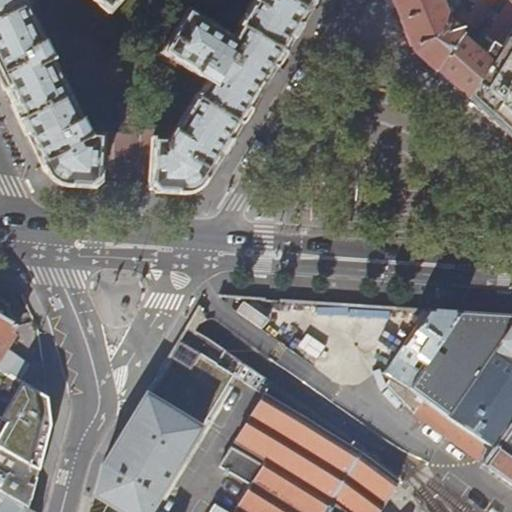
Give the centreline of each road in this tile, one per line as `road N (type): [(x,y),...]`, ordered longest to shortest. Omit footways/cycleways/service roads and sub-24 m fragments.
road 1 (residential): [(62,511),(99,409),(95,369),(32,229)]
road 2 (primary): [(511,257),(216,238)]
road 3 (residential): [(351,0),(216,238)]
road 4 (primary): [(216,238),(32,229)]
